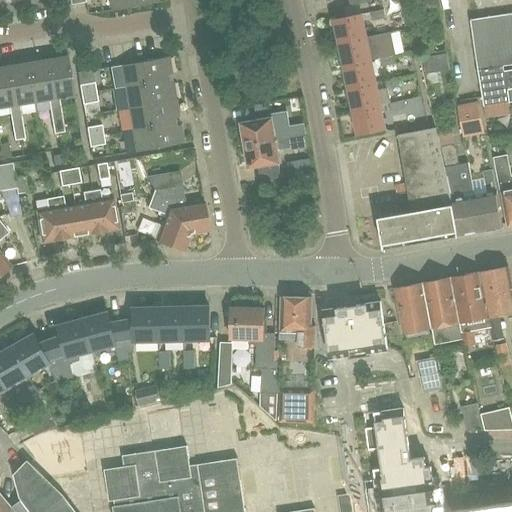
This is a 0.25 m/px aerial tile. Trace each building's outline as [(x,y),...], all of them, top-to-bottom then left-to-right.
[(159,2),(158,0),(110,0),(112,10),(159,2)] [(385,18),(383,10),(371,12),(373,21),(385,18)] [(491,68),(511,64),(511,13),(471,20),(478,69),(491,68)] [(366,37),(361,14),(335,19),(340,42),(366,37)] [(370,60),(380,58),(392,56),(404,53),(399,31),(366,38),(366,37),(340,42),(344,65),(370,60)] [(434,71),(432,55),(423,56),(426,72),(434,71)] [(59,98),(74,96),(67,56),(47,59),(55,105),(50,106),(52,120),(62,118),(59,98)] [(392,56),(380,58),(382,67),(394,65),(392,56)] [(172,74),(170,65),(169,57),(165,58),(121,65),(125,87),(168,80),(167,75),(172,74)] [(50,106),(55,105),(47,59),(27,63),(34,102),(49,100),(50,106)] [(375,83),(371,65),(370,60),(344,65),(349,88),(375,83)] [(20,104),(34,102),(27,63),(8,66),(15,111),(10,112),(13,126),(23,124),(20,104)] [(10,112),(15,111),(8,66),(0,67),(0,107),(9,106),(10,112)] [(481,87),(494,85),(491,68),(478,69),(481,87)] [(399,87),(398,78),(385,81),(387,89),(399,87)] [(169,84),(168,80),(125,87),(128,108),(176,100),(173,83),(169,84)] [(80,85),(82,95),(97,92),(95,82),(80,85)] [(379,105),(375,83),(349,88),(353,110),(379,105)] [(494,85),(481,87),(483,99),(495,97),(494,85)] [(101,114),(97,92),(82,95),(85,116),(101,114)] [(179,117),(176,100),(128,108),(132,130),(175,123),(174,118),(179,117)] [(404,109),(402,101),(389,104),(391,112),(404,109)] [(268,110),(267,104),(267,102),(253,105),(253,106),(254,113),(268,110)] [(479,102),(458,106),(463,133),(484,130),(479,102)] [(384,129),(379,105),(353,110),(358,134),(384,129)] [(124,127),(125,114),(106,113),(106,127),(124,127)] [(54,134),(65,132),(62,118),(52,120),(54,134)] [(290,137),(288,128),(275,130),(274,125),(272,126),(271,119),(242,124),(246,145),(290,137)] [(175,127),(175,123),(132,130),(136,152),(183,144),(180,126),(175,127)] [(15,141),(26,139),(23,124),(13,126),(15,141)] [(88,137),(102,135),(101,125),(86,128),(88,137)] [(378,217),(383,249),(459,236),(454,204),(452,204),(436,127),(398,134),(412,211),(378,217)] [(104,144),(102,135),(88,137),(90,146),(104,144)] [(276,154),(280,154),(279,149),(290,147),(290,149),(307,146),(305,135),(290,137),(246,145),(250,166),(278,161),(276,154)] [(481,232),(475,196),(468,162),(459,164),(454,144),(441,147),(448,176),(453,201),(454,201),(460,236),(481,232)] [(63,165),(61,154),(52,156),(54,166),(63,165)] [(135,190),(152,188),(148,159),(119,163),(121,178),(133,176),(135,190)] [(312,171),(310,160),(293,163),(295,174),(312,171)] [(13,163),(0,165),(0,178),(15,175),(13,163)] [(49,185),(48,163),(32,164),(33,186),(49,185)] [(108,177),(106,163),(97,164),(99,179),(108,177)] [(68,170),(71,184),(80,182),(77,168),(68,170)] [(487,193),(475,196),(481,232),(503,228),(492,168),(483,170),(487,193)] [(62,186),(71,184),(68,170),(59,171),(62,186)] [(511,176),(510,176),(509,170),(497,172),(508,227),(511,225),(511,176)] [(16,188),(15,179),(16,179),(15,175),(0,178),(0,190),(15,188),(16,188)] [(25,177),(16,179),(15,179),(16,188),(15,188),(16,194),(27,192),(25,177)] [(208,230),(204,202),(176,206),(173,186),(155,190),(190,233),(208,230)] [(119,228),(114,197),(102,199),(100,190),(93,191),(100,232),(119,228)] [(190,233),(155,190),(148,208),(166,214),(156,240),(183,251),(190,233)] [(100,232),(93,191),(83,193),(85,202),(75,204),(81,235),(100,232)] [(132,201),(131,193),(119,195),(121,203),(132,201)] [(63,197),(62,197),(55,198),(62,238),(81,235),(75,204),(65,205),(63,197)] [(62,238),(55,198),(35,201),(42,242),(62,238)] [(0,274),(10,266),(0,253),(0,239),(9,233),(0,221),(0,274)] [(511,312),(511,285),(508,266),(480,272),(491,328),(493,341),(504,339),(499,316),(511,312)] [(491,328),(480,272),(451,278),(460,323),(465,346),(476,344),(473,331),(491,328)] [(460,323),(451,278),(423,283),(432,328),(460,323)] [(432,328),(423,283),(395,289),(404,334),(432,328)] [(282,297),(282,300),(281,332),(298,332),(297,347),(315,348),(316,326),(311,326),(312,297),(282,297)] [(324,310),(331,357),(338,356),(350,354),(387,349),(387,346),(380,302),(332,309),(324,310)] [(209,338),(208,307),(183,308),(184,339),(209,338)] [(159,340),(159,308),(133,309),(134,320),(122,322),(127,354),(128,354),(133,353),(131,343),(135,342),(134,340),(159,340)] [(184,339),(183,308),(159,308),(159,340),(184,339)] [(265,309),(232,308),(231,339),(233,339),(232,343),(221,342),(220,388),(232,384),(233,349),(249,350),(249,344),(257,345),(256,369),(262,369),(261,394),(279,394),(281,362),(274,362),(275,334),(264,333),(265,309)] [(127,354),(122,322),(110,324),(107,313),(83,319),(91,351),(107,346),(109,354),(117,351),(120,362),(129,361),(128,354),(127,354)] [(62,337),(51,341),(57,356),(66,353),(67,357),(91,351),(83,319),(59,326),(62,337)] [(57,356),(51,341),(40,345),(34,335),(12,347),(28,376),(50,363),(48,360),(57,356)] [(511,364),(507,343),(497,345),(501,366),(511,364)] [(28,376),(12,347),(0,354),(0,375),(7,388),(28,376)] [(171,369),(171,351),(160,351),(161,369),(171,369)] [(195,351),(185,351),(185,369),(195,369),(195,351)] [(445,389),(438,357),(417,362),(420,375),(424,394),(445,389)] [(57,426),(35,385),(26,390),(40,416),(28,422),(36,436),(57,426)] [(162,401),(158,386),(136,391),(140,406),(162,401)] [(314,390),(280,390),(280,422),(314,423),(314,390)] [(22,413),(14,397),(4,403),(13,418),(22,413)] [(484,431),(478,404),(461,407),(468,431),(484,431)] [(511,511),(504,511),(438,511),(431,467),(427,467),(425,457),(411,459),(403,408),(397,409),(381,411),(378,412),(375,412),(383,468),(374,469),(375,472),(376,480),(380,511),(511,511)] [(511,430),(511,415),(510,408),(482,414),(486,431),(511,430)] [(25,434),(16,419),(3,428),(13,442),(25,434)] [(316,511),(315,507),(283,511),(245,511),(238,458),(190,465),(187,445),(122,455),(124,466),(103,469),(108,500),(114,499),(115,511),(316,511)] [(19,470),(14,471),(13,472),(21,497),(22,499),(13,506),(0,489),(0,511),(75,511),(65,497),(50,482),(28,461),(19,470)] [(352,511),(350,493),(337,496),(339,511),(352,511)]
